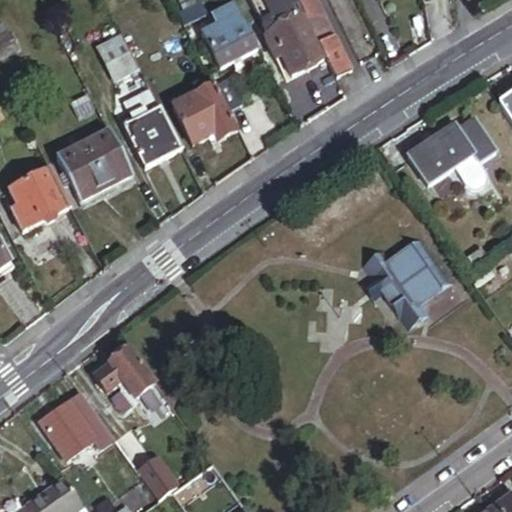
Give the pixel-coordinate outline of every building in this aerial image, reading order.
[(178,21),(199,10),(194,0),(193,0),(173,12),(178,21)] [(308,32),(324,24),(311,0),(300,0),(293,4),(308,32)] [(228,50),(249,39),(236,13),(215,24),(221,35),(228,50)] [(336,85),(351,77),(324,24),(308,32),(336,85)] [(292,84),(322,68),(301,27),(265,46),(273,61),(278,58),(292,84)] [(222,76),(258,56),(249,39),(228,50),(221,35),(205,44),(222,76)] [(0,63),(17,54),(9,39),(0,44),(0,63)] [(99,55),(102,62),(126,50),(122,43),(99,55)] [(102,62),(107,72),(131,60),(126,50),(102,62)] [(107,72),(115,87),(139,75),(131,60),(107,72)] [(217,149),(236,139),(213,95),(174,116),(193,153),(213,142),(217,149)] [(231,122),(241,117),(230,96),(220,101),(231,122)] [(133,132),(161,118),(150,97),(122,112),(133,132)] [(511,129),(511,106),(501,114),(511,129)] [(144,178),(182,159),(161,118),(133,132),(123,137),(144,178)] [(482,170),(500,157),(478,126),(460,139),(477,163),(482,170)] [(460,175),(477,163),(460,139),(456,133),(439,146),(460,175)] [(59,167),(81,210),(133,183),(111,141),(59,167)] [(459,176),(460,175),(439,146),(409,167),(430,197),(459,176)] [(459,176),(464,183),(482,170),(477,163),(460,175),(459,176)] [(491,187),(490,180),(482,170),(464,183),(471,193),(475,197),(482,198),(489,193),(491,187)] [(22,239),(71,214),(52,176),(10,198),(19,216),(12,219),(22,239)] [(372,240),(351,255),(361,268),(375,288),(397,318),(417,303),(409,292),(440,270),(410,228),(380,250),(372,240)] [(0,277),(10,271),(0,256),(0,277)] [(475,276),(490,266),(483,256),(468,265),(475,276)] [(365,295),(375,288),(361,268),(351,275),(365,295)] [(472,288),(477,296),(496,283),(490,275),(472,288)] [(143,415),(163,400),(133,359),(85,394),(101,416),(113,407),(110,403),(120,395),(134,413),(139,409),(143,415)] [(81,428),(89,421),(79,407),(70,413),(81,428)] [(96,449),(81,428),(70,413),(68,411),(41,431),(69,469),(96,449)] [(119,429),(122,426),(115,417),(101,427),(107,437),(119,429)] [(107,437),(111,442),(122,434),(119,429),(107,437)] [(33,511),(80,511),(82,511),(66,489),(33,511)] [(495,510),(496,511),(504,511),(511,506),(511,503),(510,500),(495,510)]
